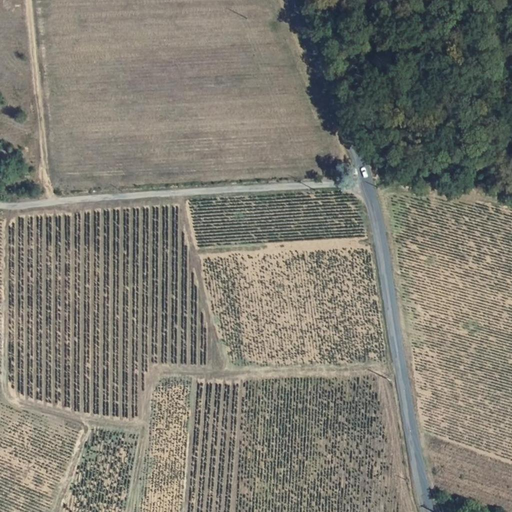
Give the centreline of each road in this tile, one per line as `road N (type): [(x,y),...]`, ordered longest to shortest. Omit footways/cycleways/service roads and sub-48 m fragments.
road 1 (unclassified): [(367,183),(0,205)]
road 2 (tertiary): [(429,511),(367,183)]
road 3 (track): [(30,0),(44,126),(40,176),(59,200)]
road 4 (tertiary): [(367,183),(293,0)]
